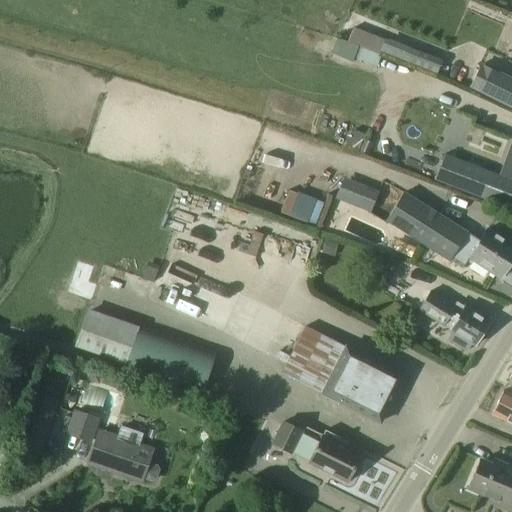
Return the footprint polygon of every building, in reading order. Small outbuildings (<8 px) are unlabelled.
[(353,59),(376,67),(380,55),(336,39),(330,56),(352,64),(353,59)] [(358,149),(362,136),(350,131),(345,144),(358,149)] [(435,180),(506,207),(511,191),(511,182),(444,157),(435,180)] [(379,192),(343,178),(335,200),(371,214),(379,192)] [(290,216),(312,224),(321,199),(299,191),(290,216)] [(468,258),(500,279),(511,260),(511,245),(487,229),(479,242),(402,193),(385,222),(461,269),(468,258)] [(418,311),(453,332),(447,340),(466,352),(471,344),(474,346),(489,322),(465,307),(456,302),(454,306),(429,291),(418,311)] [(86,312),(74,346),(83,349),(125,364),(137,329),(86,312)] [(139,324),(137,329),(125,364),(124,368),(202,394),(216,352),(139,324)] [(305,327),(282,372),(281,373),(381,424),(404,377),(359,354),(305,327)] [(511,395),(503,391),(492,414),(511,424),(511,395)] [(29,405),(17,439),(41,447),(53,413),(56,402),(47,399),(33,394),(29,405)] [(97,420),(75,412),(67,435),(90,443),(97,420)] [(301,431),(283,422),(272,445),(290,454),(301,431)] [(99,432),(88,464),(141,482),(142,479),(151,482),(155,480),(158,470),(156,466),(148,463),(152,450),(138,445),(141,434),(121,427),(117,438),(99,432)] [(350,482),(356,471),(353,469),(360,455),(337,443),(339,438),(325,431),(308,463),(346,482),(347,480),(350,482)] [(510,507),(511,501),(511,467),(494,460),(492,466),(479,461),(467,489),(510,507)]
